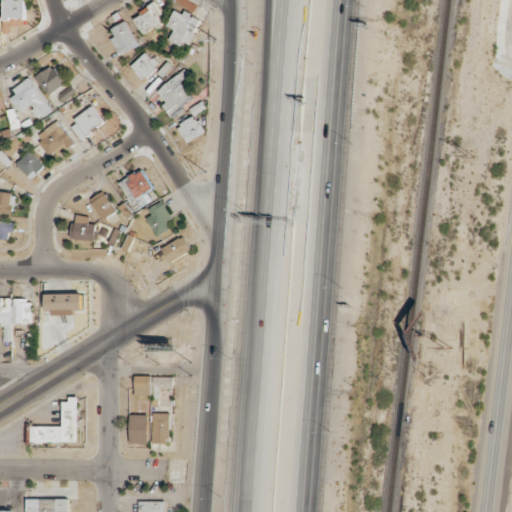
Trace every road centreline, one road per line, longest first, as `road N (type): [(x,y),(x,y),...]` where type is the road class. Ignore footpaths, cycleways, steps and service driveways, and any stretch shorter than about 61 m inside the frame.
road 1 (motorway): [(298,511),(338,0)]
road 2 (secondary): [(230,0),(201,511)]
road 3 (motorway): [(274,205),(250,511)]
road 4 (residential): [(219,243),(54,0)]
road 5 (secondary): [(0,407),(216,274)]
road 6 (residential): [(230,0),(65,25),(0,63)]
road 7 (motorway): [(483,511),(511,271)]
road 8 (motorway): [(291,0),(274,205)]
road 9 (motorway): [(274,0),(274,205)]
road 10 (residential): [(45,268),(51,198),(149,131)]
road 11 (residential): [(108,511),(109,341)]
road 12 (residential): [(0,268),(95,271),(108,288),(109,341)]
road 13 (residential): [(0,468),(168,469)]
